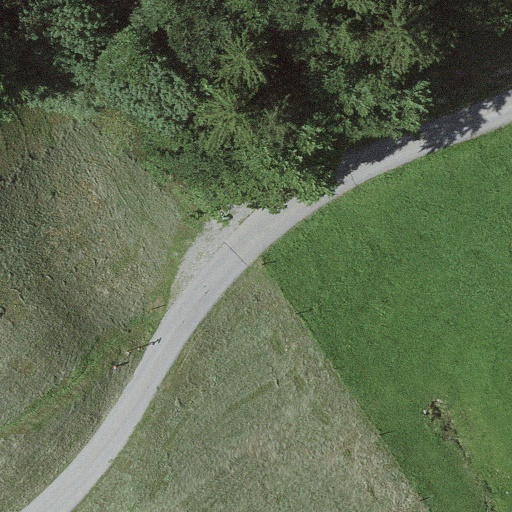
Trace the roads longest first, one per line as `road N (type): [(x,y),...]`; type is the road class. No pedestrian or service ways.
road 1 (track): [(511,104),(312,191),(202,297)]
road 2 (track): [(202,297),(97,461),(54,511)]
